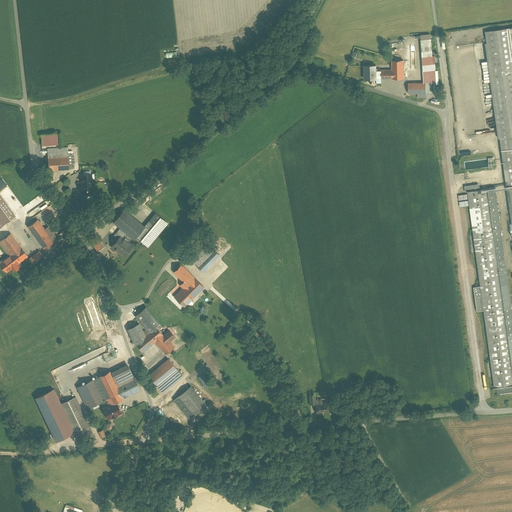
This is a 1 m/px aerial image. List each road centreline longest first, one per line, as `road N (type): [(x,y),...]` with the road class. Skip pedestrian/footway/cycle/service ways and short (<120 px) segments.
road 1 (unclassified): [(483,412),(443,112)]
road 2 (track): [(26,105),(194,60),(262,57),(290,65)]
road 3 (unclassified): [(290,65),(81,234)]
road 4 (unclassified): [(81,234),(106,271),(152,407),(142,441)]
road 5 (unclassified): [(361,423),(142,441)]
road 6 (unclassified): [(443,112),(290,65)]
road 7 (unclassified): [(26,105),(34,169),(81,234)]
road 8 (track): [(0,454),(142,441)]
road 9 (unclassified): [(483,412),(361,423)]
